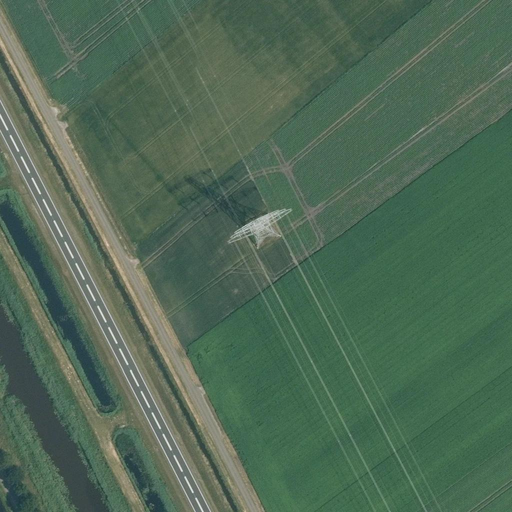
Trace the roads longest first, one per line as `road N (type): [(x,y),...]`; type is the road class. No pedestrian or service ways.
road 1 (unclassified): [(249,511),(0,25)]
road 2 (trunk): [(199,511),(0,115)]
